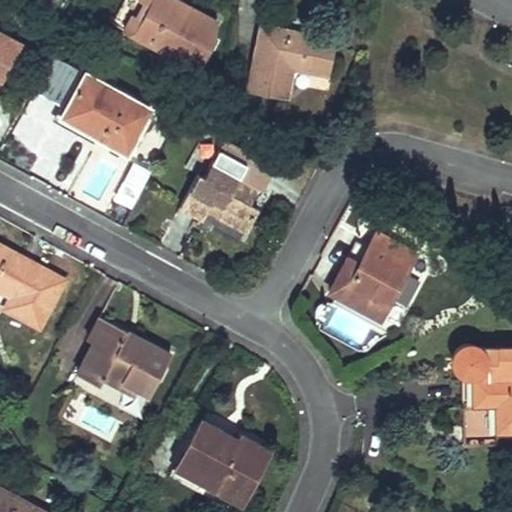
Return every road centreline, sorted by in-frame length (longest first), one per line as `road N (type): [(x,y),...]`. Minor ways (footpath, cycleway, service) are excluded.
road 1 (residential): [(255,327),(357,156),(407,152),(511,180)]
road 2 (residential): [(0,188),(255,327)]
road 3 (residential): [(255,327),(294,356),(322,413),(318,471),(300,511)]
